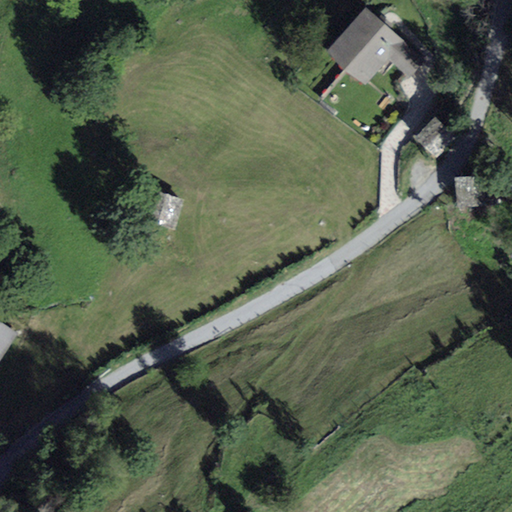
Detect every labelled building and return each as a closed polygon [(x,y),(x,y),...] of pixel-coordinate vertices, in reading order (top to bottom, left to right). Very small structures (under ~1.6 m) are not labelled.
[(427,58),(369,5),(329,49),(363,83),(389,58),(409,76),(415,70),(427,58)] [(460,133),(433,113),(414,138),(441,158),(460,133)] [(498,174),(455,174),(455,204),(499,205),(498,174)] [(184,196),(150,196),(150,222),(184,222),(184,196)] [(0,362),(19,334),(0,320),(0,362)]
